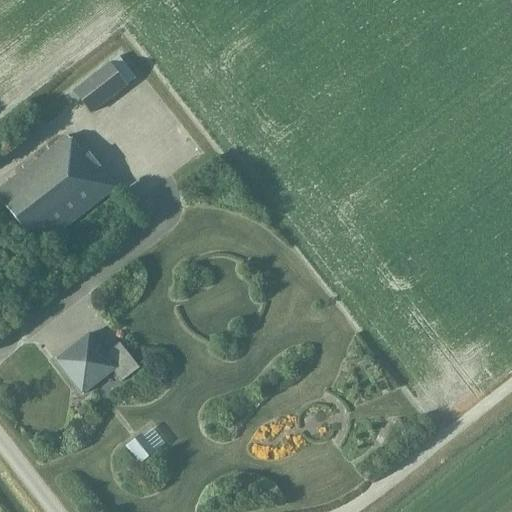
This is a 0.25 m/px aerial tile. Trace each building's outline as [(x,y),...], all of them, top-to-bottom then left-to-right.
[(126,86),(110,64),(73,92),(90,114),(126,86)] [(37,248),(116,187),(87,150),(83,153),(72,139),(70,140),(67,137),(0,189),(0,201),(7,211),(29,238),(37,248)] [(165,217),(174,223),(182,209),(173,204),(165,217)] [(119,344),(105,355),(89,334),(55,361),(82,395),(113,371),(121,383),(139,369),(119,344)] [(141,435),(127,446),(139,462),(153,451),(141,435)]
